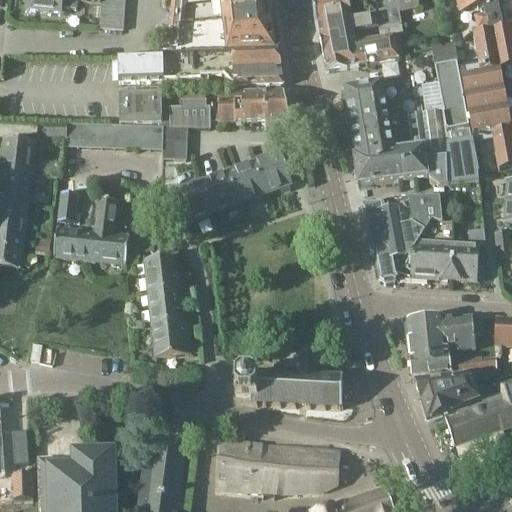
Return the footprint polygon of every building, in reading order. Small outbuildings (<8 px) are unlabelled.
[(24,0),(23,5),(24,7),(24,11),(61,15),(62,10),(73,11),(73,0),(24,0)] [(254,0),(220,4),(223,29),(272,23),(269,0),(254,0)] [(335,25),(351,22),(347,0),(344,0),(314,6),(317,24),(334,21),(335,25)] [(356,0),(357,1),(359,5),(371,13),(372,16),(378,14),(374,0),(356,0)] [(374,0),(378,14),(381,31),(378,32),(380,41),(399,37),(400,38),(404,37),(400,14),(420,10),(417,0),(374,0)] [(456,0),(460,13),(483,7),(481,0),(456,0)] [(101,5),(100,18),(124,20),(125,7),(101,5)] [(334,21),(317,24),(320,39),(337,36),(340,48),(356,45),(355,36),(378,32),(381,31),(378,14),(372,16),(371,13),(368,14),(369,20),(351,23),(351,22),(335,25),(334,21)] [(472,31),(475,41),(490,38),(488,29),(489,29),(485,16),(474,18),(477,30),(472,31)] [(123,34),(124,20),(100,18),(99,32),(123,34)] [(223,29),(226,56),(276,54),(272,23),(223,29)] [(511,33),(473,41),(478,71),(461,74),(463,82),(473,139),(495,135),(499,155),(494,156),(497,173),(511,170),(511,131),(509,132),(498,74),(511,71),(511,33)] [(320,39),(326,75),(399,62),(398,58),(403,58),(400,38),(399,37),(380,41),(356,45),(340,48),(337,36),(320,39)] [(401,119),(403,129),(351,137),(358,189),(430,179),(441,189),(448,188),(446,146),(471,142),(456,69),(460,68),(456,49),(442,51),(442,48),(431,50),(436,71),(443,113),(401,119)] [(281,89),(276,55),(163,58),(162,86),(162,88),(185,87),(185,84),(201,84),(201,79),(233,79),(233,91),(281,89)] [(163,58),(118,59),(118,87),(162,86),(163,58)] [(382,86),(343,92),(351,137),(403,129),(401,119),(398,105),(386,106),(382,86)] [(162,94),(119,94),(119,127),(162,127),(162,112),(162,94)] [(218,98),(206,98),(207,113),(210,113),(210,125),(219,124),(219,126),(265,125),(266,129),(290,128),(284,96),(218,98)] [(206,97),(182,98),(182,112),(182,114),(207,113),(206,98),(206,97)] [(162,131),(187,132),(210,133),(210,125),(210,113),(207,113),(182,114),(182,112),(169,112),(162,112),(162,127),(162,131)] [(44,126),(44,140),(67,141),(67,127),(44,126)] [(67,141),(66,150),(77,151),(78,127),(67,127),(67,141)] [(77,151),(88,151),(89,128),(78,127),(77,151)] [(88,151),(100,152),(101,128),(89,128),(88,151)] [(100,152),(113,152),(113,129),(101,128),(100,152)] [(113,152),(125,153),(126,129),(113,129),(113,152)] [(125,153),(137,153),(137,130),(126,129),(125,153)] [(137,153),(149,154),(150,130),(137,130),(137,153)] [(150,130),(149,154),(161,154),(162,140),(162,131),(150,130)] [(170,140),(170,142),(174,142),(187,143),(187,132),(162,131),(162,140),(170,140)] [(163,154),(162,163),(173,163),(174,153),(174,142),(170,142),(170,140),(162,140),(161,154),(163,154)] [(5,141),(1,173),(32,177),(36,145),(5,141)] [(174,142),(174,153),(187,153),(187,143),(174,142)] [(446,146),(448,188),(480,186),(479,177),(480,176),(473,142),(471,143),(446,146)] [(173,163),(186,164),(187,153),(174,153),(173,163)] [(285,171),(279,154),(254,164),(266,197),(292,188),(290,182),(292,182),(288,170),(285,171)] [(254,164),(228,173),(241,207),(266,197),(254,164)] [(1,173),(0,181),(0,205),(28,209),(32,177),(1,173)] [(228,173),(201,183),(213,217),(241,207),(228,173)] [(187,226),(213,217),(201,183),(175,193),(187,226)] [(80,198),(61,196),(61,199),(58,226),(77,228),(80,198)] [(399,279),(419,244),(431,223),(442,226),(442,219),(438,201),(403,202),(365,206),(361,212),(370,257),(376,259),(380,285),(385,287),(395,285),(399,279)] [(97,203),(93,237),(89,265),(124,269),(128,241),(114,239),(118,206),(97,203)] [(511,226),(511,204),(505,204),(503,226),(511,226)] [(0,205),(0,237),(24,241),(28,209),(0,205)] [(419,244),(399,279),(451,282),(454,247),(453,247),(453,226),(442,227),(442,226),(431,223),(419,244)] [(53,260),(89,265),(93,237),(58,232),(53,260)] [(470,248),(454,247),(451,282),(477,284),(479,251),(486,251),(485,232),(468,234),(470,248)] [(511,259),(509,235),(502,236),(498,236),(495,237),(498,261),(511,259)] [(0,270),(20,273),(24,241),(0,237),(0,270)] [(35,256),(49,257),(51,243),(36,242),(35,256)] [(131,242),(129,264),(138,265),(140,242),(131,242)] [(153,242),(140,243),(141,255),(155,254),(153,242)] [(144,264),(148,297),(180,292),(176,260),(144,264)] [(148,297),(153,329),(185,325),(180,292),(148,297)] [(445,322),(443,322),(447,350),(448,349),(456,348),(456,354),(475,352),(474,339),(484,338),(482,320),(472,321),(472,319),(445,322)] [(407,324),(409,346),(429,344),(430,360),(439,359),(439,365),(449,366),(449,359),(448,349),(447,350),(443,322),(445,322),(445,320),(407,324)] [(494,349),(500,350),(511,350),(511,322),(496,322),(495,341),(494,349)] [(186,325),(185,325),(153,329),(157,362),(192,358),(189,328),(187,328),(186,325)] [(482,342),(483,361),(496,360),(496,361),(501,360),(500,350),(494,349),(495,341),(482,342)] [(429,344),(409,346),(413,380),(417,380),(417,382),(449,378),(449,376),(449,366),(439,365),(439,359),(430,360),(429,344)] [(257,380),(257,402),(244,401),(244,407),(341,410),(342,379),(316,378),(317,356),(261,354),(260,365),(278,365),(278,370),(297,371),(297,377),(258,376),(257,380)] [(417,383),(413,384),(420,404),(476,390),(472,378),(497,375),(496,361),(496,360),(483,361),(481,361),(481,360),(458,364),(459,379),(456,380),(450,380),(449,378),(417,382),(417,383)] [(236,401),(244,401),(257,402),(257,380),(237,379),(236,401)] [(454,416),(445,419),(447,425),(455,449),(511,429),(511,382),(499,387),(502,395),(494,397),(480,402),(480,404),(453,413),(454,416)] [(420,404),(429,431),(447,425),(445,419),(454,416),(453,413),(480,404),(480,402),(476,390),(420,404)] [(24,439),(12,440),(15,470),(26,469),(24,439)] [(254,449),(219,443),(216,493),(246,498),(246,496),(274,499),(314,497),(337,489),(339,454),(254,449)] [(138,511),(175,511),(183,457),(146,452),(138,511)] [(45,511),(113,511),(111,457),(77,458),(78,475),(67,475),(66,465),(44,466),(45,511)] [(121,461),(122,492),(138,491),(136,460),(121,461)] [(32,476),(12,477),(13,503),(33,502),(32,476)] [(333,507),(318,511),(393,511),(385,490),(334,509),(333,507)]
